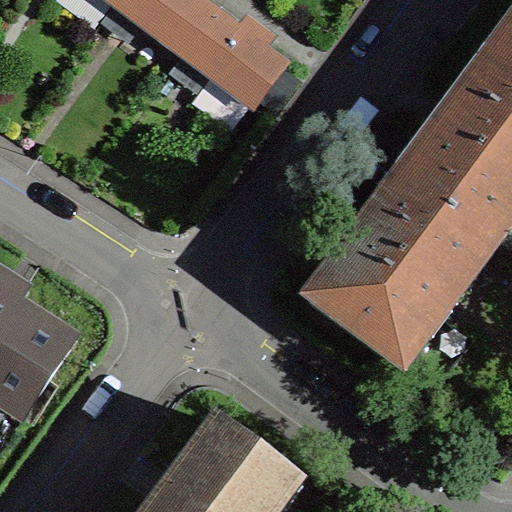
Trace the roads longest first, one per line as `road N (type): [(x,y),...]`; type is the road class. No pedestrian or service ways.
road 1 (residential): [(420,0),(233,259),(237,302),(242,347),(468,511)]
road 2 (residential): [(37,511),(154,352),(136,287),(0,195)]
